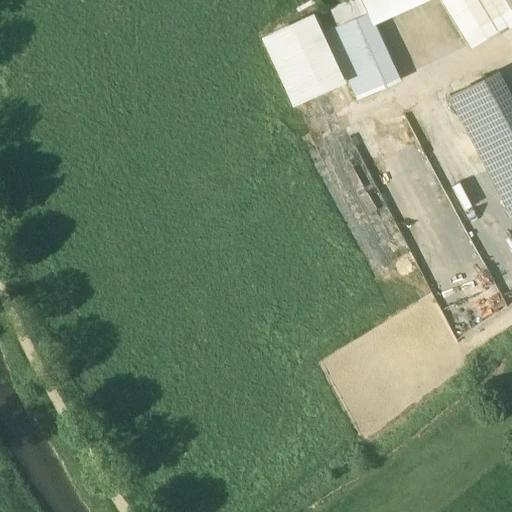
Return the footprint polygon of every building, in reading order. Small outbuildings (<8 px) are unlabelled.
[(357,98),(399,79),(374,27),(361,0),(345,0),(292,25),(293,25),(323,91),(348,79),(357,98)] [(361,0),(374,27),(424,0),(361,0)] [(511,20),(511,9),(506,0),(440,0),(467,46),(511,20)] [(287,108),(323,91),(293,25),(256,42),(287,108)] [(511,213),(511,90),(501,70),(451,96),(511,213)]
